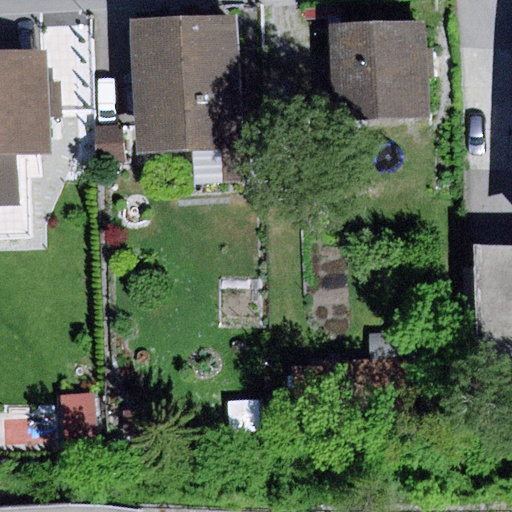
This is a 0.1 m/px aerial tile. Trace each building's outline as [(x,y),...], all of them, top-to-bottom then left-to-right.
[(239,18),(135,23),(142,154),(246,148),(239,18)] [(424,21),(331,26),(336,117),(429,113),(424,21)] [(39,54),(0,56),(0,239),(33,238),(28,155),(45,154),(39,54)] [(123,126),(98,127),(99,162),(124,161),(123,126)] [(326,163),(298,165),(300,188),(327,187),(326,163)] [(511,253),(478,253),(481,376),(511,376),(511,253)] [(415,408),(412,357),(324,362),(324,367),(293,369),(296,415),(415,408)] [(95,397),(60,399),(63,449),(97,447),(95,397)] [(148,412),(124,413),(125,440),(149,438),(148,412)]
